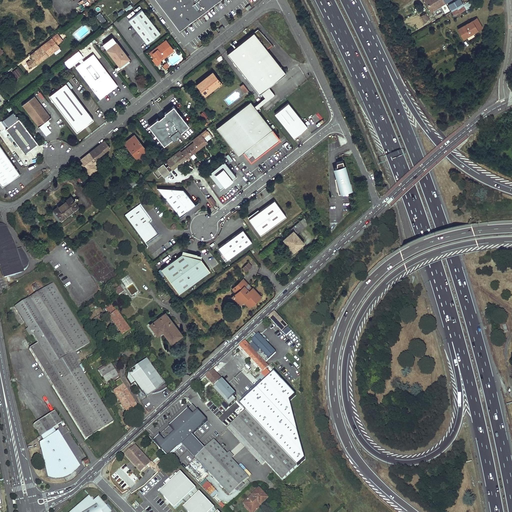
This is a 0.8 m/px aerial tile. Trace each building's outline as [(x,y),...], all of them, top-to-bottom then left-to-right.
[(156,0),(179,30),(197,17),(199,19),(209,11),(208,9),(219,0),(156,0)] [(449,0),(424,0),(431,11),(449,0)] [(462,4),(459,0),(450,6),(452,10),(462,4)] [(141,10),(128,20),(147,44),(160,34),(141,10)] [(100,13),(96,15),(101,23),(106,20),(100,13)] [(482,28),(477,19),(458,29),(463,38),(482,28)] [(254,31),(227,53),(256,89),(259,93),(261,92),(284,73),(282,69),(265,49),(264,47),(269,43),(257,29),(254,31)] [(57,36),(56,35),(31,55),(33,58),(27,62),(31,68),(37,63),(38,64),(48,55),(49,56),(54,52),(51,49),(59,42),(55,38),(57,36)] [(112,37),(103,44),(107,50),(116,42),(112,37)] [(173,50),(166,40),(150,53),(153,57),(152,58),(157,64),(160,62),(160,61),(173,50)] [(116,42),(107,50),(122,69),(131,62),(116,42)] [(93,54),(76,67),(100,98),(117,85),(93,54)] [(221,55),(215,59),(219,63),(224,59),(221,55)] [(16,67),(10,74),(16,80),(22,73),(16,67)] [(220,82),(212,71),(195,83),(204,94),(207,91),(209,94),(218,87),(216,85),(220,82)] [(66,83),(49,96),(77,132),(94,119),(66,83)] [(269,88),(262,94),(265,98),(256,105),(258,108),(274,95),(269,88)] [(34,95),(22,105),(39,127),(48,120),(51,118),(34,95)] [(250,100),(216,127),(239,155),(244,151),(249,156),(253,153),(256,157),(280,138),(272,128),(273,128),(272,128),(275,126),(273,123),(270,125),(250,100)] [(289,102),(275,113),(294,138),(308,127),(289,102)] [(148,125),(163,147),(182,134),(180,133),(189,127),(174,106),(164,114),(165,115),(158,120),(158,119),(148,125)] [(204,119),(208,115),(203,111),(199,115),(204,119)] [(19,119),(5,129),(25,154),(38,144),(19,119)] [(48,120),(39,127),(46,136),(51,132),(46,125),(50,122),(48,120)] [(183,161),(207,142),(212,138),(206,130),(201,133),(193,140),(194,142),(183,151),(182,152),(181,151),(180,150),(174,155),(166,161),(173,169),(178,165),(181,163),(183,161)] [(146,150),(135,135),(127,141),(130,146),(128,147),(136,158),(139,156),(141,159),(146,156),(143,153),(146,150)] [(110,147),(105,140),(81,159),(88,168),(87,170),(90,174),(98,168),(95,164),(97,162),(96,159),(110,147)] [(0,145),(0,182),(3,186),(20,175),(0,145)] [(343,160),(337,162),(337,167),(338,176),(339,189),(339,192),(340,192),(351,189),(343,160)] [(224,161),(209,173),(221,188),(236,176),(224,161)] [(161,174),(164,178),(170,173),(164,164),(154,171),(158,176),(161,174)] [(128,185),(131,188),(144,178),(142,175),(128,185)] [(94,176),(88,181),(91,185),(97,180),(94,176)] [(183,189),(157,188),(180,216),(196,204),(183,189)] [(211,196),(207,199),(212,207),(217,204),(211,196)] [(81,210),(71,197),(52,213),(62,225),(81,210)] [(259,211),(249,219),(261,235),(286,216),(274,200),(259,211)] [(140,207),(125,218),(145,246),(158,237),(149,225),(152,223),(140,207)] [(258,210),(248,217),(249,219),(259,211),(258,210)] [(302,229),(297,223),(291,228),(293,231),(284,239),(287,243),(288,242),(292,246),(290,247),(294,251),(304,243),(296,234),(302,229)] [(0,260),(5,278),(22,273),(26,270),(28,268),(28,265),(28,263),(28,260),(27,258),(26,256),(22,249),(15,252),(7,230),(8,230),(8,229),(6,228),(3,227),(0,226),(0,260)] [(243,229),(239,232),(248,244),(252,241),(243,229)] [(239,232),(219,247),(223,253),(228,259),(248,244),(239,232)] [(182,254),(162,269),(180,293),(210,271),(201,258),(182,254)] [(125,288),(133,283),(128,276),(120,281),(125,288)] [(244,279),(243,281),(247,285),(245,286),(250,291),(252,289),(244,279)] [(247,285),(243,281),(232,290),(236,294),(233,297),(240,306),(245,302),(247,300),(252,306),(262,298),(253,288),(252,289),(250,291),(245,286),(247,285)] [(53,284),(15,307),(38,344),(30,349),(44,372),(52,366),(71,354),(90,343),(53,284)] [(33,292),(39,290),(37,284),(31,285),(33,292)] [(113,305),(105,310),(122,336),(130,330),(113,305)] [(275,312),(269,318),(274,323),(280,318),(275,312)] [(102,315),(93,321),(94,322),(98,319),(101,324),(103,323),(102,322),(105,320),(102,315)] [(172,342),(182,335),(167,315),(161,318),(160,317),(150,324),(156,332),(161,328),(163,330),(172,342)] [(280,318),(274,323),(283,332),(283,331),(288,327),(280,318)] [(288,327),(283,331),(286,334),(287,333),(290,336),(292,334),(289,331),(290,329),(288,327)] [(245,341),(240,346),(264,371),(262,373),(268,379),(272,375),(267,371),(269,370),(268,368),(269,367),(245,341)] [(71,354),(52,366),(52,367),(60,379),(80,368),(71,354)] [(110,363),(98,371),(100,374),(112,366),(110,363)] [(166,386),(149,363),(131,376),(143,393),(150,389),(152,391),(152,392),(154,391),(157,391),(159,390),(162,389),(164,388),(166,386)] [(112,366),(100,374),(107,384),(119,377),(112,366)] [(52,367),(44,372),(52,385),(60,379),(52,367)] [(80,368),(60,379),(61,381),(81,369),(80,368)] [(81,369),(61,381),(53,386),(86,440),(114,423),(99,399),(81,369)] [(237,395),(232,390),(213,370),(206,377),(225,397),(228,394),(232,399),(237,395)] [(290,401),(296,395),(275,373),(241,404),(246,411),(231,425),(282,480),(305,459),(290,401)] [(118,388),(113,391),(128,414),(135,409),(136,411),(139,410),(120,379),(115,382),(118,388)] [(207,420),(193,405),(159,437),(173,452),(182,443),(195,456),(195,457),(193,459),(217,486),(216,487),(224,497),(229,493),(247,476),(213,440),(204,448),(191,434),(207,420)] [(55,411),(34,425),(41,436),(53,428),(62,423),(55,411)] [(74,472),(78,468),(76,465),(53,428),(41,436),(44,440),(40,443),(48,477),(54,479),(60,479),(68,477),(71,475),(74,472)] [(173,452),(159,437),(154,441),(168,455),(173,452)] [(128,447),(123,451),(142,472),(151,463),(137,447),(134,450),(133,448),(130,449),(128,447)] [(161,460),(153,468),(158,472),(166,464),(161,460)] [(218,502),(221,499),(190,467),(187,470),(218,502)] [(181,473),(160,493),(167,500),(170,503),(175,509),(197,489),(181,473)] [(123,492),(116,481),(112,484),(120,495),(123,492)] [(260,490),(245,504),(253,511),(260,504),(261,505),(268,499),(260,490)] [(200,493),(184,508),(187,511),(211,511),(215,508),(200,493)] [(110,511),(111,511),(98,497),(93,502),(89,496),(70,511),(110,511)]
